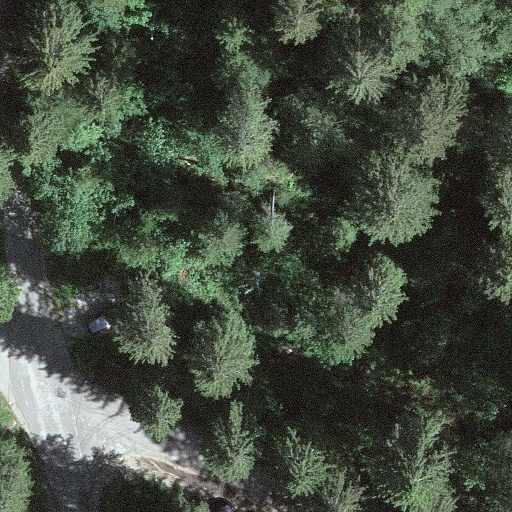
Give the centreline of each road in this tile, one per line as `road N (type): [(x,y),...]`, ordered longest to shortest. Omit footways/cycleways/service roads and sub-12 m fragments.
road 1 (track): [(46,366),(303,511)]
road 2 (unclassified): [(0,97),(46,366)]
road 3 (unclassified): [(74,511),(46,366)]
